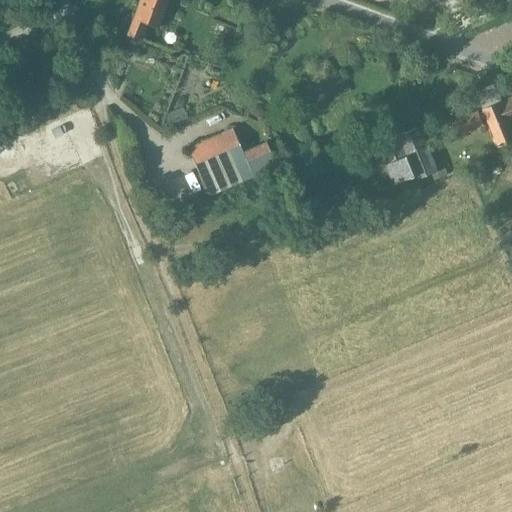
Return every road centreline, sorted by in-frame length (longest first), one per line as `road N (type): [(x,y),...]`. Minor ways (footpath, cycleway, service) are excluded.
road 1 (track): [(62,0),(245,511)]
road 2 (residential): [(313,0),(511,70)]
